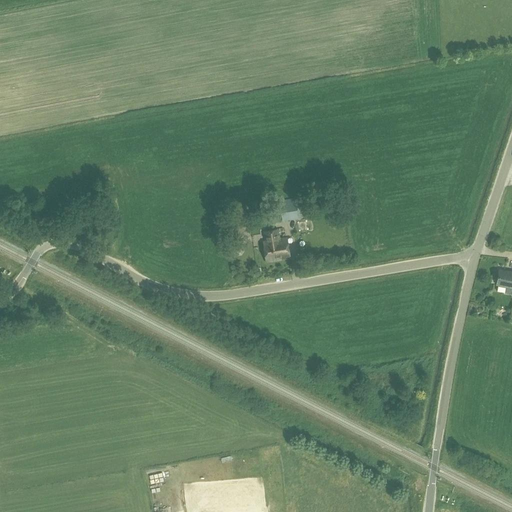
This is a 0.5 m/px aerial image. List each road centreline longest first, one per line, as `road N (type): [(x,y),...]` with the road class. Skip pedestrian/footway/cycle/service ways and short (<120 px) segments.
road 1 (unclassified): [(0,303),(37,252),(56,241),(160,289),(208,297),(475,255)]
road 2 (unclassified): [(428,511),(475,255)]
